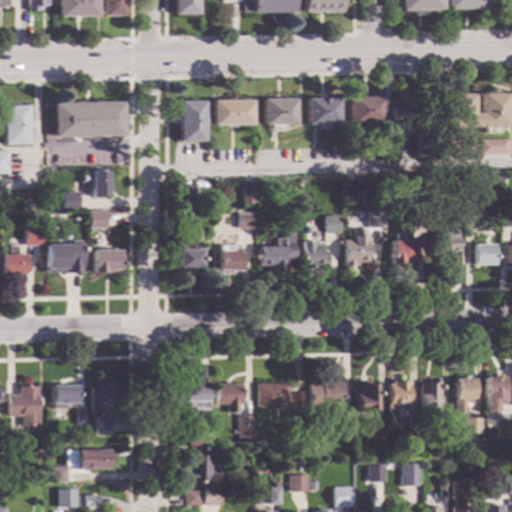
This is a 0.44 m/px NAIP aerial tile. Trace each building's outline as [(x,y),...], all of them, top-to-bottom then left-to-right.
[(12,0),(12,9),(4,9),(4,10),(0,10),(0,0),(12,0)] [(43,0),(43,8),(35,8),(35,13),(23,13),(23,0),(43,0)] [(93,0),(94,18),(55,18),(55,0),(93,0)] [(121,0),(121,18),(99,18),(99,0),(121,0)] [(195,0),(195,16),(170,16),(170,0),(195,0)] [(290,0),(290,16),(247,15),(247,14),(238,14),(238,0),(290,0)] [(337,0),(337,14),(299,14),(299,0),(337,0)] [(436,0),(436,12),(421,12),(421,17),(411,17),(411,12),(394,12),(394,0),(436,0)] [(483,0),(483,11),(442,11),(442,0),(483,0)] [(511,0),(511,10),(498,10),(498,0),(511,0)] [(506,127),(498,127),(498,134),(484,134),(484,127),(468,127),(468,134),(455,134),(455,128),(446,127),(446,95),(472,95),(472,114),(480,114),(480,94),(506,94),(506,127)] [(381,124),(370,124),(370,127),(358,127),(358,124),(348,125),(348,98),(381,97),(381,124)] [(337,125),(326,125),(326,130),(323,130),(323,128),(315,128),(315,125),(305,125),(305,99),(337,99),(337,125)] [(293,125),(284,125),(284,129),(272,129),(272,125),(262,125),(261,100),(293,100),(293,125)] [(250,126),(211,126),(210,101),(250,101),(250,126)] [(122,136),(52,138),(51,104),(121,102),(122,136)] [(202,141),(178,142),(178,102),(202,102),(202,141)] [(409,123),(390,124),(389,105),(408,104),(409,123)] [(27,144),(1,145),(1,107),(26,106),(27,144)] [(434,151),(426,151),(426,157),(417,157),(417,151),(415,151),(414,114),(434,113),(434,151)] [(508,155),(478,156),(477,140),(508,139),(508,155)] [(474,156),(444,157),(444,141),(474,140),(474,156)] [(107,197),(90,197),(90,172),(106,171),(107,197)] [(88,183),(80,183),(80,175),(88,174),(88,183)] [(251,205),(252,183),(240,183),(240,205),(251,205)] [(195,203),(175,203),(175,186),(178,186),(195,186),(195,203)] [(77,209),(60,209),(60,193),(77,193),(77,209)] [(105,229),(88,229),(87,211),(104,211),(105,229)] [(426,226),(412,226),(412,211),(426,211),(426,226)] [(511,227),(499,227),(498,214),(511,213),(511,227)] [(252,230),(236,229),(237,214),(252,215),(252,230)] [(383,232),(367,232),(367,216),(383,216),(383,232)] [(336,235),(325,235),(325,220),(336,220),(336,235)] [(496,238),(491,238),(491,245),(492,245),(492,265),(472,265),(472,245),(484,245),(484,238),(481,238),(481,227),(496,227),(496,238)] [(40,247),(23,247),(23,229),(40,229),(40,247)] [(364,235),(367,235),(366,263),(357,263),(357,266),(352,266),(351,268),(346,268),(345,266),(343,266),(343,240),(351,240),(352,230),(364,230),(364,235)] [(452,234),(455,234),(455,250),(461,250),(461,265),(452,265),(452,252),(433,252),(433,235),(443,235),(443,231),(453,231),(452,234)] [(200,268),(177,268),(177,249),(191,249),(191,242),(188,242),(188,233),(200,233),(200,268)] [(409,241),(413,241),(413,264),(407,264),(407,267),(399,267),(399,264),(390,264),(390,240),(395,240),(395,234),(409,235),(409,241)] [(283,242),(293,242),(293,258),(286,258),(286,270),(267,270),(267,266),(258,266),(258,247),(275,247),(275,239),(283,239),(283,242)] [(311,248),(320,248),(320,255),(327,255),(327,264),(321,264),(320,265),(313,265),(313,269),(307,269),(307,266),(300,266),(300,242),(311,242),(311,248)] [(82,274),(45,274),(45,246),(81,245),(82,274)] [(239,271),(232,271),(232,274),(226,273),(226,271),(218,271),(218,245),(240,245),(239,271)] [(16,255),(23,255),(23,275),(0,275),(0,255),(8,255),(8,248),(16,248),(16,255)] [(119,273),(92,273),(92,251),(119,251),(119,273)] [(503,400),(500,405),(496,405),(496,413),(484,413),(484,377),(503,377),(503,400)] [(472,380),(472,399),(453,399),(453,379),(472,380)] [(439,409),(432,409),(432,415),(421,415),(421,409),(419,409),(419,384),(427,384),(427,381),(439,381),(439,409)] [(408,406),(402,406),(402,416),(388,416),(388,385),(391,385),(391,382),(408,382),(408,406)] [(109,389),(112,389),(112,413),(108,413),(108,420),(109,420),(109,433),(94,433),(94,418),(99,418),(99,413),(90,413),(90,388),(99,388),(99,383),(109,383),(109,389)] [(285,385),(287,385),(287,395),(293,395),(293,393),(303,393),(304,411),(293,411),(293,404),(286,404),(286,411),(276,411),(276,408),(256,408),(256,385),(281,384),(280,383),(285,383),(285,385)] [(341,412),(324,412),(324,407),(307,407),(308,386),(321,386),(321,383),(341,383),(341,412)] [(374,411),(354,411),(354,399),(351,399),(352,386),(358,386),(358,383),(374,383),(374,411)] [(201,388),(207,388),(207,410),(201,410),(201,408),(194,409),(194,414),(176,414),(176,385),(201,385),(201,388)] [(240,405),(237,405),(237,413),(227,413),(227,405),(215,405),(215,385),(240,385),(240,405)] [(75,403),(64,403),(64,409),(52,409),(52,403),(50,403),(50,386),(75,386),(75,403)] [(38,393),(39,393),(39,407),(38,407),(38,426),(21,426),(21,417),(6,417),(6,396),(18,396),(18,387),(38,387),(38,393)] [(84,425),(75,425),(75,410),(84,410),(84,425)] [(208,419),(200,419),(200,411),(208,411),(208,419)] [(448,428),(439,428),(439,414),(448,414),(448,428)] [(416,429),(407,429),(407,415),(416,415),(416,429)] [(350,433),(341,433),(341,416),(350,416),(350,433)] [(252,433),(251,433),(251,439),(237,439),(237,433),(236,433),(236,417),(251,417),(252,433)] [(510,432),(496,432),(496,417),(510,417),(510,432)] [(479,434),(463,434),(463,419),(479,418),(479,434)] [(384,445),(371,445),(371,430),(384,430),(384,445)] [(213,458),(208,458),(208,468),(212,468),(212,479),(207,479),(207,482),(189,482),(189,455),(193,455),(193,448),(213,448),(213,458)] [(106,452),(109,452),(109,463),(106,463),(106,469),(75,470),(75,468),(69,468),(69,467),(64,467),(63,451),(106,450),(106,452)] [(381,483),(380,467),(363,467),(364,483),(381,483)] [(65,483),(50,483),(50,468),(65,468),(65,483)] [(414,484),(399,484),(399,469),(414,469),(414,484)] [(306,492),(287,493),(287,476),(305,476),(306,492)] [(510,495),(502,495),(502,478),(509,478),(510,495)] [(446,498),(438,498),(438,482),(445,482),(446,498)] [(465,483),(465,499),(462,499),(462,506),(469,506),(469,511),(450,511),(450,506),(452,506),(452,499),(450,499),(450,483),(465,483)] [(218,506),(201,506),(201,488),(218,488),(218,506)] [(279,505),(267,505),(267,488),(279,488),(279,505)] [(348,508),(348,488),(330,489),(330,508),(348,508)] [(200,506),(183,506),(183,492),(200,491),(200,506)] [(74,510),(61,510),(61,496),(73,496),(74,510)] [(94,507),(92,507),(92,510),(86,510),(86,507),(81,507),(81,496),(94,496),(94,507)]
